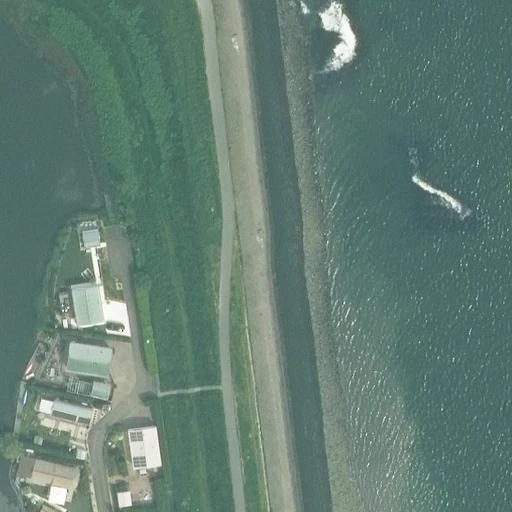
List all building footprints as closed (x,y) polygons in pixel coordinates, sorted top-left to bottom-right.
[(97,230),(81,232),(84,247),(100,244),(97,230)] [(77,324),(104,319),(99,286),(73,290),(77,324)] [(70,342),(66,368),(106,374),(110,348),(70,342)] [(91,394),(106,398),(108,388),(99,386),(99,384),(93,383),(91,394)] [(89,424),(92,409),(54,400),(50,414),(89,424)] [(127,430),(132,466),(160,462),(155,426),(127,430)] [(31,477),(74,487),(78,469),(35,459),(31,477)] [(132,475),(117,475),(117,490),(132,490),(132,475)] [(129,492),(117,493),(118,505),(131,504),(129,492)]
